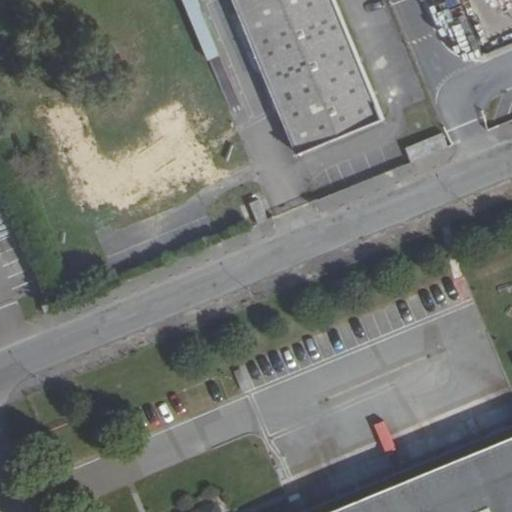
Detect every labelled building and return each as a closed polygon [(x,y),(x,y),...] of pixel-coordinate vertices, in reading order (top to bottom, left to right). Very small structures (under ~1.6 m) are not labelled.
[(230,0),(294,155),(380,121),(331,0),(230,0)] [(428,0),(430,10),(457,6),(455,0),(428,0)] [(54,120),(87,203),(113,192),(117,203),(189,174),(185,164),(199,158),(179,109),(151,120),(161,143),(98,167),(76,111),(54,120)] [(442,134),(405,149),(410,161),(447,146),(442,134)] [(185,164),(189,174),(203,169),(199,158),(185,164)] [(247,203),(256,225),(266,221),(258,200),(247,203)] [(511,511),(511,441),(338,511),(511,511)]
